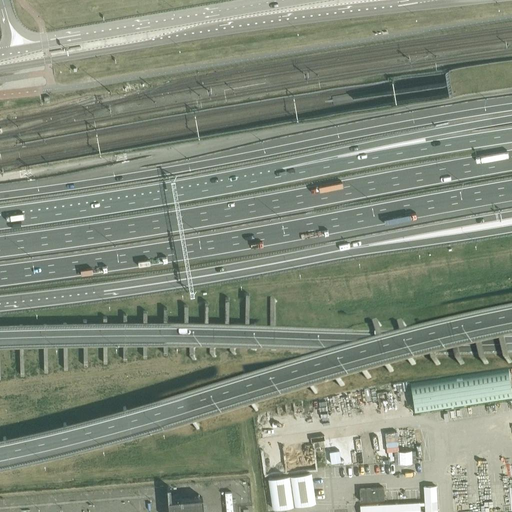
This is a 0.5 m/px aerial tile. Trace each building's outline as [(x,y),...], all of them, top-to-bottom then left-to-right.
[(396,103),(453,95),(453,96),(453,97),(511,89),(511,88),(454,96),(450,68),(511,59),(511,58),(449,67),(449,68),(449,69),(391,78),(387,78),(292,94),(194,111),(95,129),(16,144),(96,130),(194,112),(292,95),(391,79),(450,70),(450,75),(451,82),(352,97),(352,98),(451,83),(452,89),(453,94),(395,102),(296,119),(199,136),(100,153),(20,167),(20,168),(100,154),(199,137),(296,120),(396,103)] [(511,383),(510,366),(411,381),(415,410),(511,396),(511,383)] [(313,470),(291,473),(295,502),(317,499),(313,470)] [(290,473),(268,476),(272,505),(294,502),(290,473)] [(234,511),(233,489),(226,490),(227,511),(234,511)] [(381,491),(361,491),(362,511),(421,511),(421,500),(381,501),(381,491)] [(203,511),(202,497),(167,500),(168,511),(203,511)]
